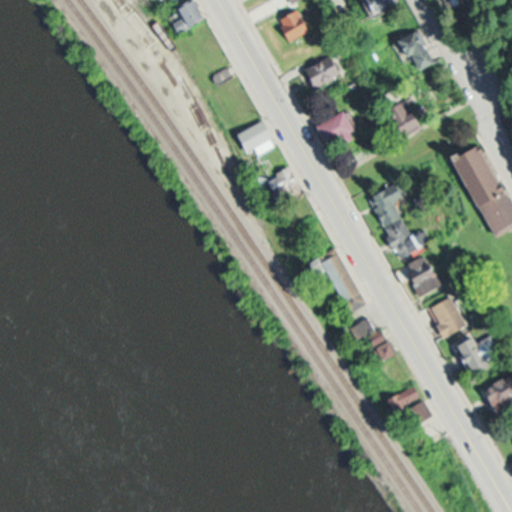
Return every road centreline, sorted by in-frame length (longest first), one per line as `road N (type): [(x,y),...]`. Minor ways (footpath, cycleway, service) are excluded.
road 1 (primary): [(511,504),(217,0)]
road 2 (residential): [(511,166),(485,89),(435,0)]
